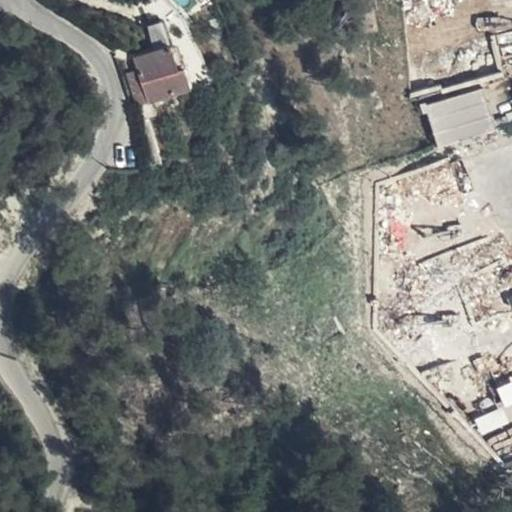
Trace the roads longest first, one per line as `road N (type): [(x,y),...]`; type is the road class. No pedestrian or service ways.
road 1 (unclassified): [(19,0),(109,70),(125,120),(112,163),(49,221),(3,277),(0,292)]
road 2 (unclassified): [(0,359),(52,448),(45,511)]
